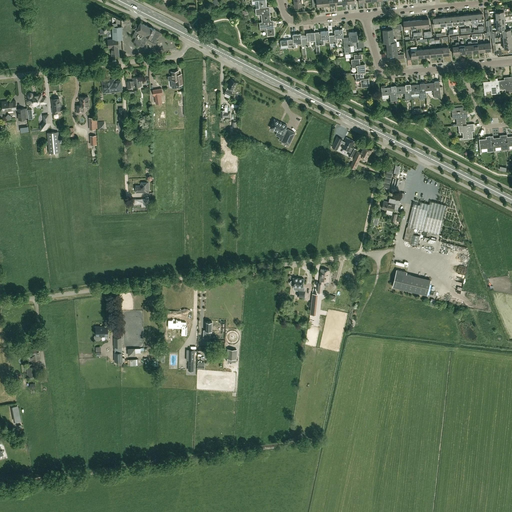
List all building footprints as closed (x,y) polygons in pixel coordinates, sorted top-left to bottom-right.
[(270,20),(269,11),(270,11),(270,6),(266,7),(259,7),(255,8),(255,12),(254,12),(255,14),(256,14),(256,15),(261,14),(262,21),(263,21),(270,20)] [(501,18),(505,17),(504,11),(503,11),(502,8),(495,8),(495,12),(496,12),(496,19),(501,19),(501,18)] [(270,20),(263,21),(262,21),(259,22),(260,28),(266,27),(267,35),(275,34),(274,25),(275,25),(274,20),(270,20)] [(150,27),(141,22),(139,25),(135,23),(133,29),(135,30),(132,36),(136,38),(133,43),(139,46),(143,47),(147,39),(155,43),(161,32),(155,29),(150,27)] [(506,29),(505,23),(501,24),(501,25),(497,25),(497,31),(501,31),(502,31),(502,30),(506,30),(506,29)] [(384,36),(393,35),(392,29),(399,28),(399,30),(402,30),(401,24),(388,25),(388,27),(387,27),(387,28),(387,29),(383,30),(384,36)] [(119,54),(118,45),(118,44),(118,39),(122,39),(122,27),(112,28),(113,39),(108,39),(109,48),(111,47),(112,55),(119,54)] [(329,35),(329,38),(330,43),(337,42),(337,37),(343,37),(342,29),(334,29),(335,34),(329,35)] [(506,29),(506,30),(502,30),(502,31),(503,34),(500,34),(500,37),(503,37),(508,36),(507,36),(511,35),(511,29),(506,29)] [(329,38),(329,35),(328,30),(320,31),(321,34),(319,34),(319,31),(315,31),(315,36),(315,39),(316,44),(324,43),(323,39),(329,38)] [(307,37),(301,37),(301,41),(301,43),(302,46),(310,45),(309,40),(315,39),(315,36),(315,31),(314,31),(306,32),(307,37)] [(352,45),(352,42),(358,41),(357,39),(357,31),(348,32),(349,37),(343,37),(344,52),(349,52),(351,51),(350,45),(352,45)] [(301,41),(301,37),(301,33),(292,33),(293,38),(287,39),(280,40),(280,45),(287,44),(288,47),(296,46),(295,44),(301,43),(301,41)] [(396,41),(387,42),(387,43),(387,49),(388,56),(394,55),(394,59),(404,58),(404,54),(397,55),(397,48),(396,42),(396,41)] [(418,58),(417,50),(411,50),(411,49),(406,49),(407,56),(411,55),(412,58),(418,58)] [(358,73),(364,72),(366,72),(365,63),(360,64),(360,59),(362,59),(361,54),(354,55),(354,58),(351,59),(352,67),(357,66),(358,72),(358,73)] [(172,75),(168,76),(169,80),(171,80),(172,85),(176,84),(176,85),(183,84),(182,79),(182,78),(181,74),(179,74),(178,71),(175,71),(174,70),(173,71),(172,71),(172,75)] [(358,73),(358,72),(355,73),(356,81),(361,80),(361,86),(370,86),(369,77),(364,78),(364,72),(358,73)] [(142,86),(140,76),(132,78),(133,81),(130,81),(127,82),(128,88),(134,87),(142,86)] [(498,81),(499,93),(500,93),(500,89),(508,88),(508,92),(511,91),(511,84),(511,77),(507,77),(507,80),(498,81)] [(498,93),(499,93),(498,81),(498,78),(493,79),(493,81),(484,82),(485,94),(486,94),(486,90),(494,90),(494,93),(498,93)] [(230,95),(237,82),(231,79),(227,86),(229,87),(228,90),(226,88),(224,92),(230,95)] [(121,89),(120,81),(114,82),(114,80),(110,81),(110,80),(103,81),(103,82),(102,82),(102,85),(103,85),(104,91),(121,89)] [(434,96),(440,96),(439,81),(434,81),(435,82),(425,83),(426,93),(432,92),(431,90),(433,90),(434,96)] [(411,94),(419,93),(420,98),(421,100),(424,100),(424,97),(426,97),(426,93),(425,83),(425,82),(420,83),(420,84),(410,85),(411,92),(411,94)] [(411,92),(410,85),(410,84),(406,84),(406,85),(396,86),(397,93),(405,93),(405,99),(412,99),(411,94),(411,92)] [(397,100),(397,93),(396,86),(396,85),(391,86),(391,87),(381,88),(382,95),(390,94),(391,101),(397,100)] [(162,103),(161,95),(163,94),(162,88),(152,90),(154,96),(155,104),(162,103)] [(34,95),(34,94),(33,93),(32,93),(31,92),(30,92),(29,93),(28,94),(28,95),(28,97),(28,99),(27,100),(27,102),(28,102),(28,103),(29,106),(30,106),(32,107),(34,107),(36,106),(37,106),(38,105),(47,103),(46,96),(43,96),(42,93),(34,95)] [(77,112),(83,111),(83,106),(88,106),(88,96),(80,97),(80,105),(77,105),(77,112)] [(58,98),(57,97),(54,97),(54,98),(52,99),(53,108),(52,108),(53,114),(58,113),(57,110),(62,110),(60,102),(59,101),(59,98),(58,98)] [(16,109),(16,101),(6,102),(6,101),(2,102),(3,111),(16,109)] [(453,125),(466,124),(465,114),(468,114),(468,109),(463,110),(463,107),(452,108),(453,119),(456,118),(457,124),(453,124),(453,125)] [(40,131),(47,130),(50,125),(50,123),(49,114),(43,115),(44,121),(41,125),(40,125),(40,131)] [(287,125),(274,119),(270,127),(283,134),(283,133),(285,134),(282,141),(289,145),(295,133),(288,129),(287,130),(285,129),(287,125)] [(466,124),(453,125),(453,126),(459,125),(459,129),(463,128),(464,137),(460,138),(472,137),(472,128),(474,127),(474,123),(466,124)] [(49,153),(60,152),(58,132),(47,133),(49,153)] [(508,149),(507,137),(507,135),(502,135),(502,138),(493,139),(494,151),(496,151),(495,147),(503,146),(504,150),(508,149)] [(337,149),(342,139),(337,136),(331,146),(337,149)] [(494,151),(493,139),(493,136),(488,137),(488,139),(479,140),(480,152),(482,152),(481,148),(487,148),(487,152),(490,151),(494,151)] [(355,148),(353,147),(352,148),(351,147),(354,141),(347,137),(342,146),(350,151),(348,155),(351,157),(355,148)] [(367,159),(372,150),(364,146),(361,152),(358,150),(350,166),(354,168),(361,156),(363,157),(363,158),(365,160),(366,158),(367,159)] [(135,192),(149,192),(148,182),(140,183),(140,186),(135,186),(135,192)] [(133,205),(141,205),(141,207),(148,207),(148,199),(133,199),(133,205)] [(393,211),(395,203),(383,201),(382,208),(393,211)] [(413,203),(404,240),(418,244),(420,236),(413,234),(414,229),(439,235),(446,205),(430,201),(429,204),(420,202),(420,204),(420,205),(413,203)] [(328,281),(329,270),(321,269),(320,280),(319,283),(318,283),(317,292),(322,293),(323,281),(328,281)] [(396,269),(392,287),(407,290),(411,275),(406,274),(407,272),(396,269)] [(304,297),(305,291),(304,291),(305,288),(303,288),(304,279),(293,277),(292,280),(291,281),(290,281),(290,282),(290,283),(290,284),(291,285),(292,285),(292,286),(294,286),(293,288),(293,289),(294,290),(295,290),(298,291),(297,296),(304,297)] [(183,336),(188,336),(188,327),(187,327),(187,322),(182,322),(182,321),(178,321),(178,320),(173,320),(173,321),(169,321),(169,329),(183,329),(183,336)] [(212,330),(212,322),(205,322),(205,330),(204,330),(203,338),(210,338),(210,330),(212,330)] [(99,327),(95,327),(95,331),(96,331),(96,334),(94,336),(94,338),(96,340),(98,340),(100,338),(100,335),(108,335),(107,327),(99,327)] [(122,361),(122,347),(122,337),(114,337),(114,347),(115,352),(114,352),(114,362),(122,361)] [(39,359),(39,354),(38,346),(29,348),(30,355),(31,355),(31,360),(39,359)] [(237,359),(237,349),(227,349),(227,359),(237,359)] [(28,377),(36,376),(34,366),(32,366),(32,364),(26,364),(28,377)]
